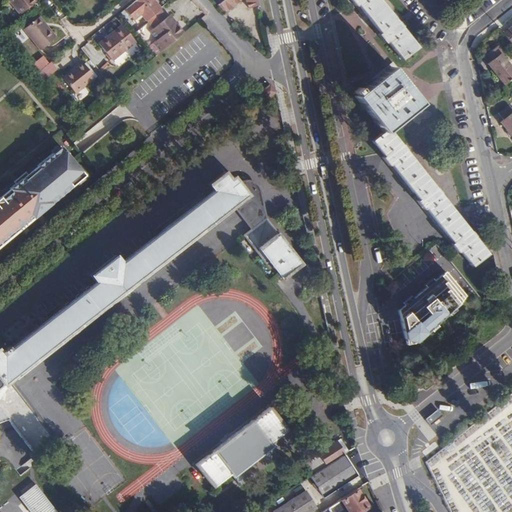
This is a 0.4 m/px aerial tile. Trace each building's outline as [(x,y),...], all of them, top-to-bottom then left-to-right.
[(35,0),(7,0),(19,14),(36,1),(35,0)] [(154,0),(136,0),(126,9),(136,21),(143,15),(146,19),(160,7),(154,0)] [(222,0),(220,2),(218,4),(226,11),(238,0),(249,0),(251,6),(258,5),(256,0),(222,0)] [(379,0),(351,0),(355,4),(357,3),(380,32),(378,34),(384,42),(387,40),(401,58),(416,46),(379,0)] [(40,16),(24,29),(40,49),(56,37),(40,16)] [(122,25),(99,43),(113,60),(136,42),(122,25)] [(504,84),(511,77),(511,67),(501,53),(504,51),(499,45),(488,54),(493,60),(488,64),(504,84)] [(73,69),(64,76),(77,93),(96,77),(83,61),(76,66),(77,68),(73,70),(73,69)] [(471,264),(487,252),(481,245),(388,127),(420,102),(410,89),(412,87),(404,77),(402,79),(392,66),(355,94),(384,131),(373,139),(385,155),(383,156),(389,164),(391,162),(419,198),(417,199),(423,207),(425,205),(453,241),(451,243),(457,251),(459,249),(471,264)] [(276,91),(271,84),(259,93),(265,100),(276,91)] [(511,107),(510,104),(499,113),(504,119),(501,121),(511,135),(511,107)] [(0,239),(29,216),(31,218),(37,213),(34,211),(38,207),(41,210),(47,205),(45,203),(50,199),(52,201),(86,173),(62,144),(38,164),(39,166),(30,173),(29,171),(17,181),(19,184),(3,196),(1,194),(0,195),(0,239)] [(0,408),(36,454),(53,440),(7,379),(231,207),(241,220),(236,224),(265,262),(269,259),(282,277),(301,262),(233,174),(230,177),(224,170),(208,182),(214,189),(122,261),(116,253),(91,273),(96,281),(10,348),(8,344),(0,350),(0,408)] [(445,271),(398,309),(405,343),(413,342),(466,295),(445,271)] [(269,407),(196,464),(214,486),(231,472),(242,486),(297,442),(269,407)] [(340,439),(319,453),(326,465),(345,453),(348,451),(340,439)] [(357,474),(345,453),(326,465),(310,475),(324,496),(357,474)] [(30,511),(56,511),(34,484),(18,497),(30,511)] [(357,488),(341,499),(349,511),(356,511),(368,505),(357,488)] [(307,511),(315,507),(304,490),(273,510),(274,511),(307,511)]
